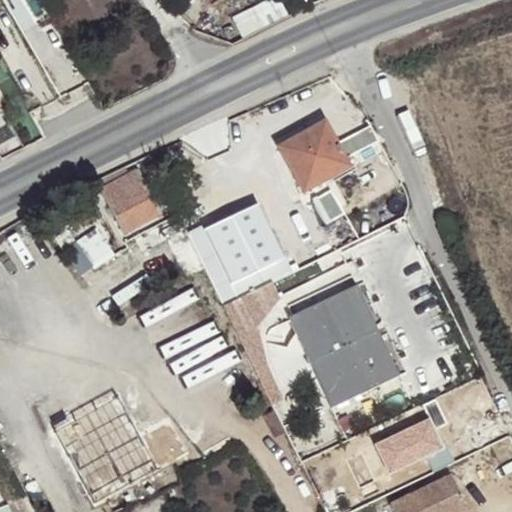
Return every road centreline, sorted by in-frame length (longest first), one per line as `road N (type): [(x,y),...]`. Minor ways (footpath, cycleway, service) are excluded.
road 1 (residential): [(351,24),(511,374)]
road 2 (secondary): [(211,91),(0,193)]
road 3 (secondary): [(351,24),(211,91)]
